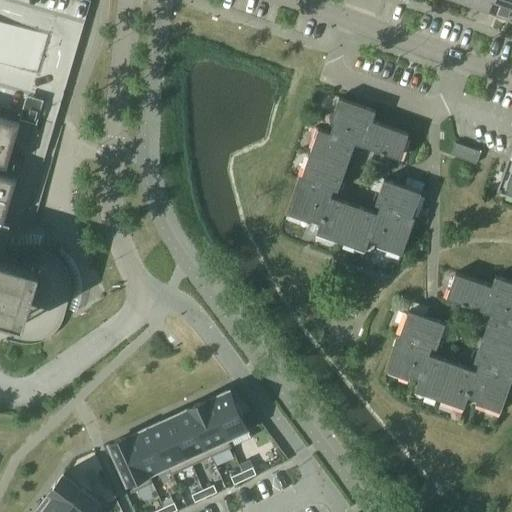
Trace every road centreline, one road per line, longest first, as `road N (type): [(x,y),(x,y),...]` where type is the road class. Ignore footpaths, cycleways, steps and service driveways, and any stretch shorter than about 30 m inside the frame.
road 1 (unclassified): [(141,297),(109,188),(129,0)]
road 2 (residential): [(141,297),(194,312),(341,511)]
road 3 (unclassified): [(0,398),(38,391),(117,330),(141,297)]
road 4 (residential): [(351,21),(511,79)]
